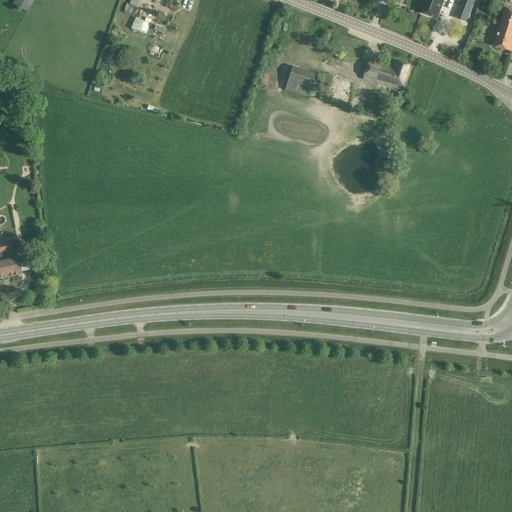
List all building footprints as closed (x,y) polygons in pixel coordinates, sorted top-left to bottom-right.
[(15,0),(13,5),(27,13),(34,0),(15,0)] [(131,0),(129,5),(137,8),(140,0),(131,0)] [(426,0),(421,13),(438,19),(445,0),(426,0)] [(474,0),(463,0),(457,19),(466,22),(474,0)] [(501,25),(494,45),(511,51),(511,49),(511,10),(506,9),(501,25)] [(145,35),(150,24),(145,22),(148,13),(140,10),(132,30),(145,35)] [(165,30),(156,26),(154,31),(163,34),(165,30)] [(332,29),(327,47),(363,59),(368,41),(332,29)] [(379,62),(378,65),(368,62),(362,79),(400,91),(409,66),(395,62),(393,67),(379,62)] [(292,67),(285,90),(308,98),(315,74),(292,67)] [(325,73),(320,85),(330,89),(334,76),(325,73)] [(0,279),(22,275),(18,257),(5,260),(3,253),(12,251),(9,242),(0,243),(0,279)]
